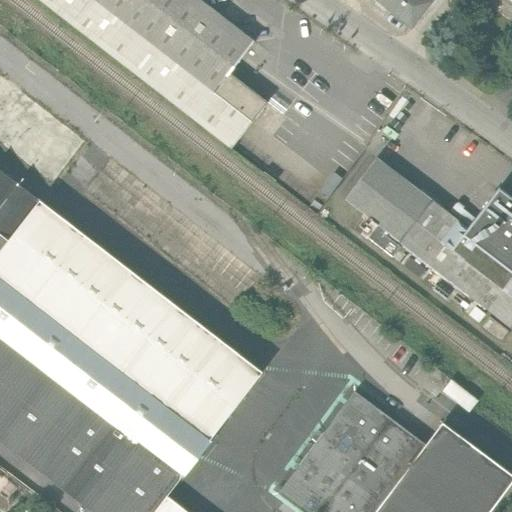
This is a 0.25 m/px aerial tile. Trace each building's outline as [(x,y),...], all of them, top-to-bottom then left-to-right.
[(37,0),(231,150),(267,104),(228,73),(240,58),(253,42),(198,0),(37,0)] [(379,0),(410,25),(431,0),(379,0)] [(0,133),(64,178),(95,135),(0,69),(0,133)] [(389,230),(403,242),(434,203),(380,160),(349,199),(370,215),(389,230)] [(0,169),(0,253),(40,201),(0,169)] [(511,194),(503,188),(469,230),(511,264),(511,194)] [(0,253),(0,275),(212,438),(263,372),(40,201),(0,253)] [(511,328),(511,264),(469,230),(434,203),(403,242),(511,328)] [(357,231),(395,261),(403,250),(385,235),(389,230),(370,215),(357,231)] [(0,335),(183,476),(212,438),(0,275),(0,335)] [(488,317),(481,327),(500,342),(508,332),(488,317)] [(0,443),(89,511),(153,511),(166,497),(183,476),(0,335),(0,443)] [(500,511),(511,496),(511,454),(455,415),(437,441),(361,389),(288,494),(314,511),(500,511)] [(186,511),(166,497),(153,511),(186,511)]
